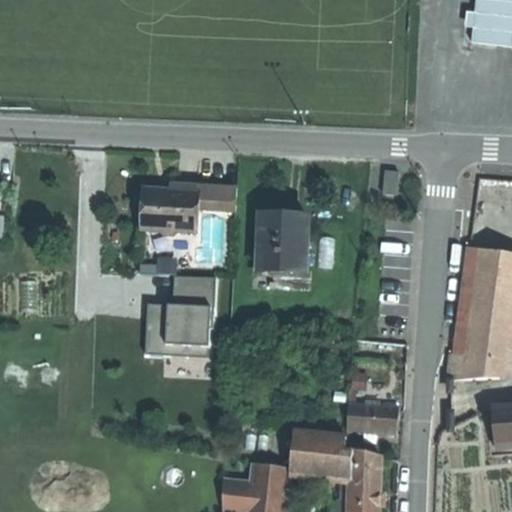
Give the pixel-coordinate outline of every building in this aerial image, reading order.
[(457,41),(456,0),(425,0),(426,41),(457,41)] [(511,0),(475,0),(471,41),(511,46),(511,40),(511,0)] [(399,196),(401,173),(387,171),(385,194),(399,196)] [(146,191),(145,229),(162,230),(166,236),(176,237),(180,231),(198,232),(199,208),(200,192),(199,192),(199,185),(186,185),(179,184),(179,192),(170,192),(146,191)] [(238,187),(199,185),(199,192),(200,192),(199,208),(237,210),(238,187)] [(309,219),(285,218),(262,217),(259,271),(278,272),(305,273),(306,274),(309,219)] [(511,300),(511,255),(470,248),(461,326),(472,327),(468,355),(457,355),(452,354),(450,366),(450,381),(500,379),(511,300)] [(278,272),(277,285),(304,286),(305,273),(278,272)] [(208,358),(214,279),(173,276),(171,306),(146,304),(142,353),(208,358)] [(472,327),(461,326),(457,355),(468,355),(472,327)] [(399,409),(350,405),(349,431),(397,435),(398,423),(399,409)] [(511,406),(493,407),(495,429),(496,449),(511,448),(511,406)] [(290,470),(290,472),(341,478),(351,479),(352,454),(346,452),(347,439),(294,433),(290,470)] [(380,458),(352,452),(352,454),(351,479),(350,501),(349,511),(378,511),(379,508),(385,509),(385,502),(385,494),(379,493),(380,458)] [(248,511),(284,511),(290,472),(290,470),(255,466),(252,483),(248,511)] [(341,478),(340,501),(350,501),(351,479),(341,478)] [(228,511),(248,511),(252,483),(224,481),(222,511),(228,511)] [(349,511),(350,501),(340,501),(339,501),(338,511),(349,511)]
